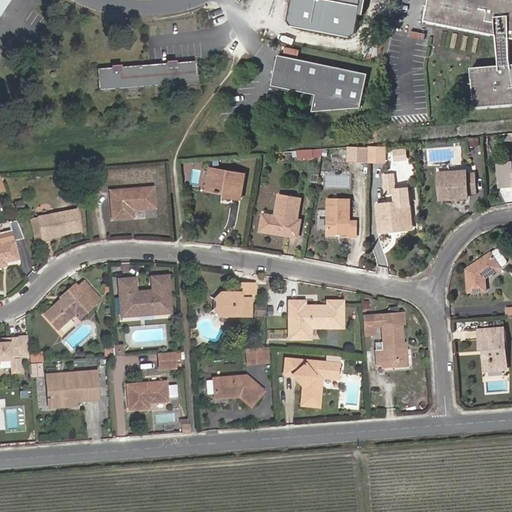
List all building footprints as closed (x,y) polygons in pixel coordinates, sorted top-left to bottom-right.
[(0,0),(0,15),(10,0),(0,0)] [(292,0),(289,20),(293,27),(351,38),(356,33),(361,0),(292,0)] [(511,0),(431,0),(427,20),(499,36),(501,67),(424,73),(427,113),(511,106),(511,0)] [(368,75),(279,55),(274,85),(318,95),(315,113),(362,109),(368,75)] [(192,62),(93,68),(95,90),(194,84),(192,62)] [(383,149),(367,149),(367,165),(383,165),(383,149)] [(357,150),(348,151),(348,164),(357,165),(357,150)] [(365,150),(357,150),(357,165),(364,165),(365,150)] [(511,161),(498,163),(500,188),(511,186),(511,161)] [(244,176),(210,171),(207,191),(220,193),(220,191),(224,191),(224,197),(241,199),(244,176)] [(394,172),(386,173),(388,191),(396,190),(394,172)] [(439,199),(450,198),(450,195),(468,194),(476,193),(475,175),(465,175),(465,172),(438,174),(439,199)] [(14,193),(17,204),(24,203),(21,191),(14,193)] [(153,192),(110,194),(112,223),(133,222),(132,212),(137,212),(137,213),(155,212),(153,192)] [(298,198),(279,195),(275,219),(263,217),(261,232),(280,235),(280,231),(287,232),(287,236),(297,237),(299,221),(295,220),(298,198)] [(350,202),(327,201),(327,235),(347,236),(347,237),(357,237),(357,222),(350,222),(350,202)] [(401,226),(401,229),(409,227),(407,214),(409,214),(408,205),(397,206),(396,202),(376,204),(379,231),(389,230),(389,227),(401,226)] [(75,212),(38,219),(42,241),(49,240),(49,238),(79,232),(75,212)] [(2,264),(6,264),(18,260),(13,242),(0,245),(0,268),(3,268),(2,264)] [(497,250),(493,253),(502,266),(506,264),(507,258),(501,250),(497,250)] [(502,266),(493,253),(466,269),(468,291),(486,290),(485,277),(502,266)] [(150,279),(151,287),(155,288),(156,290),(161,289),(161,287),(169,287),(168,278),(150,279)] [(155,288),(151,287),(151,291),(135,293),(134,281),(118,282),(121,319),(138,317),(138,316),(152,314),(153,316),(170,314),(169,287),(161,287),(161,289),(156,290),(155,288)] [(240,293),(220,293),(220,315),(249,316),(249,301),(254,301),(255,286),(239,286),(240,293)] [(92,307),(74,288),(60,299),(62,302),(58,305),(57,304),(43,316),(57,332),(74,317),(77,320),(92,307)] [(218,315),(220,315),(220,293),(218,294),(211,299),(211,309),(218,315)] [(300,335),(310,335),(309,330),(334,329),(334,325),(345,325),(343,302),(327,302),(328,306),(320,306),(320,309),(312,309),(312,307),(304,307),(304,303),(290,303),(291,340),(300,339),(300,335)] [(377,366),(386,366),(385,362),(404,361),(401,317),(375,319),(376,328),(381,328),(383,350),(376,350),(377,366)] [(480,330),(482,349),(485,349),(486,355),(484,355),(486,371),(507,370),(504,328),(480,330)] [(29,358),(27,338),(10,339),(10,344),(0,345),(0,362),(11,362),(12,376),(21,375),(19,358),(29,358)] [(124,345),(114,346),(114,348),(115,358),(118,357),(125,357),(124,345)] [(106,349),(106,359),(115,358),(114,348),(106,349)] [(249,362),(272,360),(271,349),(267,348),(248,349),(249,362)] [(160,363),(174,362),(173,352),(160,353),(160,363)] [(293,378),(295,379),(298,377),(305,383),(303,386),(301,405),(320,407),(323,379),(339,380),(339,376),(341,376),(341,372),(339,372),(340,366),(285,361),(284,377),(293,378)] [(0,376),(12,376),(11,362),(0,362),(0,376)] [(174,362),(160,363),(161,370),(174,369),(174,362)] [(46,375),(48,401),(65,400),(65,406),(77,405),(77,401),(97,399),(94,372),(46,375)] [(252,404),(263,389),(245,377),(215,379),(216,399),(233,398),(233,396),(238,396),(252,404)] [(303,386),(305,383),(298,377),(295,379),(303,386)] [(147,409),(146,404),(146,401),(150,401),(150,404),(166,402),(165,383),(126,386),(128,411),(147,409)] [(182,433),(191,432),(190,425),(182,426),(182,433)]
